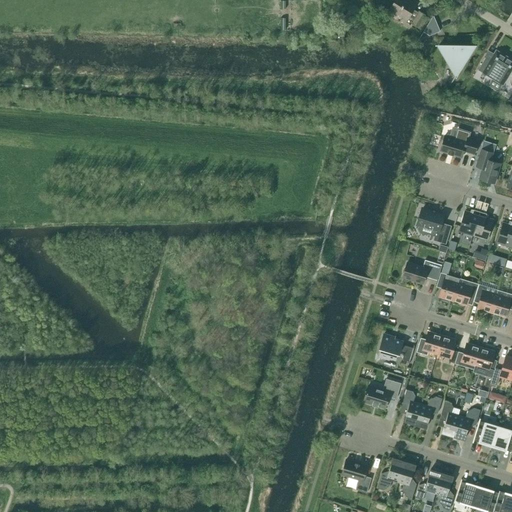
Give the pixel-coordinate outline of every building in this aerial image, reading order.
[(414,34),(418,36),(427,22),(429,18),(425,15),(419,11),(419,12),(414,9),(416,5),(408,0),(395,0),(390,9),(407,19),(409,16),(415,19),(412,22),(418,26),(414,34)] [(440,31),(434,16),(418,41),(440,31)] [(439,45),(456,76),(474,46),(439,45)] [(485,58),(482,63),(478,70),(503,85),(511,69),(511,59),(496,50),(493,53),(488,50),(484,57),(485,58)] [(467,137),(466,142),(453,138),(452,136),(448,135),(446,136),(445,135),(440,151),(448,153),(453,155),(462,157),(464,150),(475,154),(479,140),(467,137)] [(493,152),(481,149),(477,164),(483,166),(480,178),(494,183),(500,163),(491,160),(493,152)] [(422,209),(418,224),(419,225),(419,227),(423,236),(427,234),(435,236),(434,240),(446,244),(452,226),(441,223),(443,215),(422,209)] [(465,211),(459,230),(473,235),(480,211),(474,209),(472,213),(465,211)] [(480,211),(473,235),(487,239),(493,220),(485,218),(487,213),(480,211)] [(497,242),(511,246),(511,243),(511,220),(511,221),(510,225),(503,223),(497,242)] [(451,240),(448,248),(455,251),(458,242),(451,240)] [(440,244),(439,250),(446,253),(448,247),(440,244)] [(485,260),(489,250),(482,248),(481,251),(475,250),(473,257),(485,260)] [(489,254),(486,260),(492,262),(495,256),(489,254)] [(443,270),(450,271),(452,260),(445,259),(443,270)] [(484,262),(476,259),(474,266),(482,268),(484,262)] [(425,260),(423,267),(407,262),(406,266),(405,266),(405,267),(404,268),(404,270),(404,271),(404,272),(404,273),(403,276),(423,283),(426,275),(438,278),(442,265),(425,260)] [(501,275),(503,267),(496,265),(493,273),(501,275)] [(440,295),(453,299),(460,278),(458,283),(445,279),(447,274),(441,272),(437,286),(442,288),(440,295)] [(479,284),(473,282),(460,278),(453,299),(466,303),(469,296),(475,298),(479,284)] [(479,307),(492,311),(498,290),(479,284),(476,295),(482,297),(479,307)] [(511,294),(507,292),(498,290),(492,311),(505,315),(507,308),(511,309),(511,294)] [(427,339),(421,338),(417,352),(427,355),(429,350),(437,353),(442,336),(429,332),(427,339)] [(380,347),(382,348),(378,360),(380,356),(389,359),(389,357),(396,359),(398,352),(404,354),(403,359),(409,361),(408,365),(409,365),(415,345),(414,345),(413,348),(402,344),(403,341),(395,338),(396,335),(395,337),(384,334),(380,347)] [(442,336),(437,353),(450,357),(449,361),(455,363),(458,351),(452,350),(455,340),(442,336)] [(487,349),(489,344),(473,340),(471,345),(487,349)] [(467,344),(465,353),(458,351),(455,363),(461,365),(474,369),(475,364),(480,348),(467,344)] [(491,359),(494,352),(480,348),(475,364),(486,367),(484,375),(492,377),(495,368),(497,360),(491,359)] [(420,354),(418,362),(424,363),(426,355),(420,354)] [(500,376),(510,379),(511,372),(511,357),(506,356),(502,370),(495,368),(492,377),(490,383),(497,385),(500,376)] [(369,385),(364,401),(372,404),(372,405),(378,407),(379,406),(385,408),(389,396),(396,398),(401,383),(386,378),(383,389),(369,385)] [(404,421),(415,424),(421,404),(413,401),(415,395),(413,391),(407,389),(403,402),(409,404),(404,421)] [(464,401),(470,403),(473,394),(467,392),(464,401)] [(421,404),(415,424),(427,427),(432,411),(438,413),(442,398),(436,396),(429,400),(428,405),(421,404)] [(442,432),(454,436),(460,415),(452,413),(454,407),(451,403),(445,401),(441,414),(447,416),(442,432)] [(468,411),(466,417),(460,415),(454,436),(465,439),(470,422),(476,424),(481,409),(474,408),(468,411)] [(480,420),(481,418),(480,418),(473,442),(474,440),(493,445),(499,426),(480,420)] [(511,453),(511,450),(511,430),(499,426),(493,445),(511,451),(511,453)] [(404,461),(393,458),(388,474),(382,472),(377,488),(378,488),(378,487),(384,489),(390,485),(392,480),(398,481),(404,461)] [(368,466),(346,459),(342,474),(359,479),(356,489),(367,492),(372,477),(365,475),(368,466)] [(416,465),(404,461),(398,481),(404,483),(402,489),(406,496),(412,498),(417,483),(411,481),(416,465)] [(428,491),(436,493),(442,473),(431,469),(426,486),(419,484),(415,497),(422,499),(426,496),(428,491)] [(448,493),(453,476),(442,473),(436,493),(442,495),(440,501),(445,508),(450,509),(454,495),(448,493)] [(480,486),(462,481),(462,478),(454,502),(455,502),(456,500),(474,506),(480,486)] [(499,492),(480,486),(474,506),(493,511),(492,511),(493,511),(500,490),(499,492)] [(500,490),(493,511),(494,510),(502,511),(511,511),(511,494),(500,490)]
